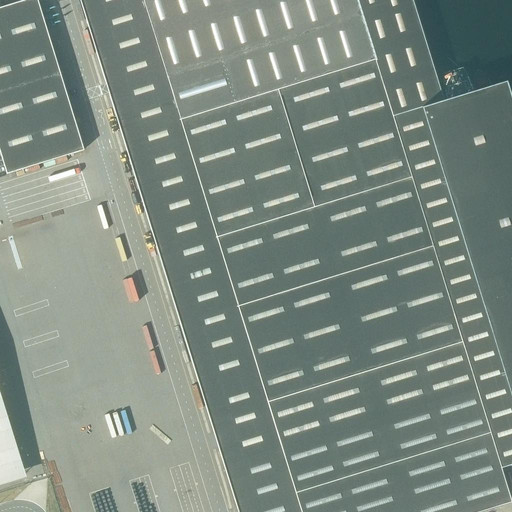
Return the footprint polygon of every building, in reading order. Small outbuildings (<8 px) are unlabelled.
[(22,0),(0,7),(0,150),(7,173),(84,149),(38,0),(22,0)] [(143,0),(74,0),(219,465),(282,447),(174,99),(143,0)] [(143,0),(174,99),(282,447),(476,387),(376,59),(357,0),(143,0)] [(0,482),(32,475),(0,370),(0,482)] [(474,511),(511,502),(511,499),(503,464),(511,462),(511,453),(494,451),(487,460),(473,448),(476,460),(448,467),(458,468),(460,477),(446,480),(451,481),(450,488),(457,489),(452,490),(460,497),(431,504),(438,510),(436,511),(474,511)]
